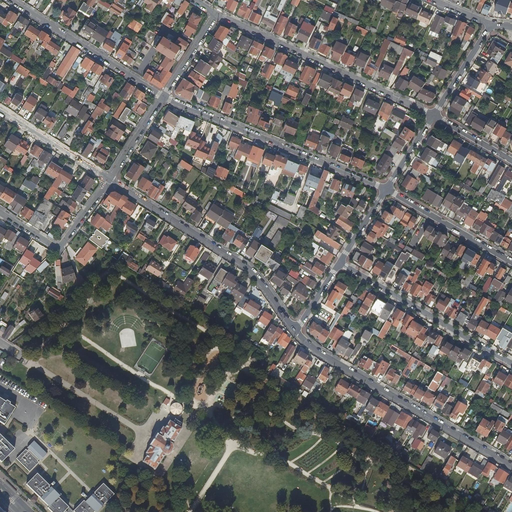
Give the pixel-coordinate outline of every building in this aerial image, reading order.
[(91,7),(95,0),(85,0),(86,1),(87,1),(85,4),(83,2),(79,10),(89,16),(94,9),(91,7)] [(98,2),(108,9),(108,8),(110,5),(102,0),(99,0),(99,1),(98,2)] [(124,0),(114,0),(111,5),(121,12),(123,9),(124,8),(121,6),(124,0)] [(143,0),(142,3),(146,6),(144,8),(151,12),(152,10),(155,6),(157,3),(158,0),(143,0)] [(176,14),(177,14),(181,17),(189,3),(184,0),(176,14)] [(229,0),(229,1),(226,7),(234,11),(238,3),(232,0),(229,0)] [(257,0),(257,2),(255,5),(249,18),(249,19),(258,23),(262,16),(255,13),(260,0),(257,0)] [(380,4),(392,9),(396,0),(381,0),(381,1),(380,4)] [(408,0),(396,0),(392,9),(392,10),(397,12),(398,8),(404,11),(408,0)] [(495,10),(506,14),(507,12),(510,4),(499,0),(498,1),(495,9),(495,10)] [(251,7),(242,3),(237,14),(247,18),(247,17),(249,18),(255,5),(252,3),(251,7)] [(419,7),(410,3),(405,13),(411,16),(417,19),(421,10),(422,8),(419,7)] [(481,12),(487,15),(491,7),(485,4),(481,12)] [(119,15),(121,12),(111,5),(110,5),(108,8),(119,15)] [(271,6),(269,6),(264,17),(265,17),(263,23),(273,28),(277,18),(270,15),(271,12),(269,11),(271,6)] [(65,13),(63,11),(59,17),(65,21),(64,23),(68,26),(76,13),(68,9),(65,13)] [(320,17),(331,22),(334,17),(335,15),(333,15),(323,10),(320,17)] [(417,20),(429,25),(433,16),(425,12),(421,10),(417,19),(417,20)] [(17,16),(9,11),(6,15),(3,21),(4,21),(5,20),(12,24),(17,16)] [(169,27),(171,25),(174,20),(173,20),(167,16),(168,13),(166,11),(160,21),(169,27)] [(346,17),(334,12),(333,15),(335,15),(341,18),(345,20),(346,17)] [(192,13),(187,21),(188,21),(196,25),(200,18),(192,13)] [(174,20),(171,25),(174,27),(181,17),(177,14),(173,20),(174,20)] [(430,30),(438,34),(445,19),(437,16),(430,30)] [(22,24),(25,26),(26,26),(27,24),(28,22),(20,17),(16,23),(14,26),(17,28),(19,25),(21,26),(22,24)] [(278,23),(274,32),(281,35),(288,21),(280,17),(278,22),(278,23)] [(338,19),(334,17),(331,22),(329,27),(333,29),(338,19)] [(347,17),(346,20),(357,25),(358,22),(347,17)] [(454,25),(456,21),(446,17),(444,21),(454,25)] [(137,31),(141,24),(137,22),(133,19),(129,26),(137,31)] [(97,27),(87,20),(81,30),(91,36),(97,27)] [(193,33),(197,26),(196,25),(188,21),(184,28),(186,29),(184,33),(189,37),(192,32),(193,33)] [(467,24),(458,21),(453,32),(450,39),(446,48),(451,50),(458,33),(462,35),(467,24)] [(315,27),(304,22),(302,25),(297,37),(308,42),(315,27)] [(298,26),(290,23),(289,24),(285,33),(293,36),(298,26)] [(24,34),(34,41),(34,40),(36,38),(39,32),(29,26),(24,33),(24,34)] [(230,37),(235,29),(231,26),(229,30),(220,26),(213,38),(227,47),(234,51),(235,50),(237,45),(233,44),(232,46),(227,42),(228,41),(230,37)] [(475,29),(469,26),(460,47),(463,48),(475,29)] [(91,36),(102,43),(108,33),(97,27),(91,36)] [(445,37),(450,39),(453,32),(448,30),(445,37)] [(36,53),(40,55),(45,48),(49,41),(50,39),(47,36),(47,35),(40,31),(39,32),(36,38),(39,40),(39,41),(42,43),(36,53)] [(164,68),(167,70),(181,49),(182,50),(187,42),(179,37),(174,45),(159,35),(152,46),(167,55),(160,66),(164,68)] [(406,40),(395,35),(392,42),(394,43),(395,40),(401,43),(399,45),(404,48),(405,45),(406,44),(404,43),(406,40)] [(238,43),(245,47),(247,44),(249,45),(251,40),(241,36),(239,41),(238,43)] [(343,38),(339,36),(332,49),(335,51),(332,57),(339,61),(343,54),(344,55),(345,52),(347,47),(341,43),(343,38)] [(115,45),(116,43),(118,41),(111,37),(109,41),(107,40),(103,47),(110,52),(115,45)] [(230,37),(228,41),(233,44),(237,45),(238,43),(239,41),(230,37)] [(322,41),(314,37),(309,46),(312,48),(315,49),(318,50),(322,41)] [(222,44),(213,38),(207,47),(216,53),(222,44)] [(378,60),(376,65),(376,66),(379,67),(388,48),(391,41),(386,39),(379,52),(381,53),(378,60)] [(60,47),(57,46),(56,47),(53,45),(53,44),(49,41),(45,48),(52,52),(51,53),(55,55),(60,47)] [(248,52),(250,53),(254,55),(257,48),(260,50),(263,45),(253,41),(251,46),(249,49),(248,52)] [(388,48),(402,54),(405,48),(404,48),(399,45),(394,43),(392,42),(391,41),(388,48)] [(495,41),(487,52),(495,57),(499,51),(504,54),(507,49),(506,49),(495,41)] [(330,47),(322,43),(318,51),(326,55),(330,47)] [(116,55),(122,59),(126,52),(128,49),(129,47),(123,44),(116,55)] [(12,53),(1,46),(0,48),(0,52),(9,58),(11,54),(12,53)] [(80,51),(72,46),(55,73),(63,78),(80,51)] [(273,51),(265,47),(262,53),(270,57),(273,51)] [(406,54),(411,57),(414,52),(411,51),(405,48),(402,54),(395,69),(393,73),(396,75),(406,54)] [(370,57),(359,51),(354,63),(358,64),(358,63),(365,67),(370,57)] [(500,60),(504,54),(499,51),(495,57),(500,60)] [(1,59),(6,62),(9,58),(0,52),(0,55),(2,57),(1,59)] [(355,57),(345,52),(344,55),(341,60),(343,60),(343,62),(352,66),(355,57)] [(215,69),(222,59),(213,53),(211,57),(207,64),(211,66),(215,69)] [(274,69),(280,72),(286,60),(286,58),(287,57),(278,53),(273,62),(276,64),(274,69)] [(12,55),(10,58),(20,64),(21,62),(22,61),(12,55)] [(130,64),(132,65),(135,61),(133,59),(125,55),(122,59),(130,64)] [(82,59),(78,57),(72,67),(75,69),(82,59)] [(81,76),(85,78),(94,63),(85,57),(80,66),(87,71),(85,73),(83,72),(81,76)] [(428,59),(426,63),(435,67),(436,64),(437,63),(428,59)] [(204,77),(211,66),(207,64),(201,60),(194,70),(204,77)] [(293,73),(297,65),(286,60),(280,72),(285,74),(286,72),(287,72),(288,70),(290,71),(293,73)] [(372,75),(375,69),(369,66),(370,63),(371,61),(369,60),(364,71),(372,75)] [(487,64),(484,70),(491,74),(493,75),(498,66),(489,60),(487,63),(487,64)] [(41,77),(57,87),(59,83),(47,76),(55,63),(51,61),(41,77)] [(103,68),(94,63),(85,78),(91,81),(96,74),(98,75),(103,68)] [(16,85),(19,88),(28,74),(30,71),(22,66),(19,64),(15,71),(22,75),(16,85)] [(153,68),(151,71),(155,73),(158,69),(160,66),(157,64),(154,69),(153,68)] [(274,66),(270,64),(266,73),(264,76),(267,78),(268,75),(269,75),(274,66)] [(380,75),(390,80),(393,73),(395,69),(385,64),(380,75)] [(301,81),(303,82),(310,68),(305,65),(304,68),(302,67),(300,71),(302,72),(299,79),(301,80),(301,81)] [(436,66),(432,74),(435,76),(443,79),(447,71),(441,68),(437,67),(436,66)] [(162,72),(158,69),(155,73),(153,77),(150,82),(159,88),(163,87),(171,73),(167,70),(164,68),(162,72)] [(314,70),(310,68),(303,82),(308,84),(309,83),(308,83),(311,76),(313,77),(315,73),(313,72),(314,70)] [(482,68),(476,78),(480,81),(486,84),(491,74),(484,70),(483,69),(482,68)] [(151,71),(148,69),(145,72),(153,77),(155,73),(151,71)] [(28,74),(38,81),(40,78),(32,72),(30,71),(28,74)] [(192,71),(186,79),(194,84),(199,76),(192,71)] [(153,77),(145,72),(142,77),(150,82),(153,77)] [(245,75),(239,72),(239,77),(238,83),(245,87),(248,82),(244,81),(245,75)] [(316,83),(327,89),(332,78),(321,73),(318,78),(316,83)] [(104,76),(102,75),(99,79),(101,80),(100,82),(107,86),(106,88),(108,89),(113,80),(105,74),(104,76)] [(404,79),(401,77),(395,86),(404,90),(409,82),(406,80),(408,77),(406,76),(404,79)] [(416,78),(414,76),(408,85),(413,87),(420,92),(422,89),(423,87),(425,84),(424,83),(416,78)] [(476,88),(480,81),(476,78),(472,76),(467,83),(476,88)] [(194,88),(195,86),(183,78),(175,91),(175,94),(189,99),(193,90),(194,90),(195,90),(195,89),(194,88)] [(326,91),(338,96),(338,95),(343,85),(340,84),(341,82),(332,78),(327,89),(326,91)] [(231,87),(227,95),(230,96),(234,98),(238,90),(236,89),(237,87),(238,84),(233,81),(231,87)] [(257,90),(259,85),(251,82),(249,87),(257,90)] [(62,84),(60,83),(59,83),(57,87),(56,88),(62,91),(68,95),(72,98),(78,89),(76,88),(75,90),(74,89),(72,92),(63,86),(62,88),(61,87),(62,84)] [(122,89),(127,93),(130,95),(134,88),(127,83),(122,89)] [(305,95),(298,92),(294,101),(306,106),(315,85),(312,83),(308,92),(306,92),(305,95)] [(344,83),(340,92),(348,96),(352,87),(344,83)] [(285,93),(295,97),(299,89),(289,85),(285,93)] [(460,94),(468,99),(469,99),(472,95),(471,95),(472,93),(480,98),(481,96),(466,87),(464,91),(463,90),(460,94)] [(122,89),(119,94),(124,98),(127,93),(122,89)] [(143,95),(144,94),(137,89),(132,96),(137,98),(139,100),(140,101),(141,98),(143,98),(145,96),(143,95)] [(352,103),(354,99),(355,97),(361,99),(364,93),(355,89),(353,93),(349,103),(350,103),(351,102),(352,103)] [(436,95),(422,89),(420,92),(419,93),(417,97),(429,102),(431,102),(436,95)] [(210,95),(203,91),(200,98),(208,101),(210,95)] [(274,105),(278,107),(281,101),(283,96),(271,91),(268,99),(275,102),(274,105)] [(113,98),(110,102),(113,104),(118,95),(119,94),(115,92),(111,97),(113,98)] [(23,98),(16,94),(15,94),(14,97),(13,98),(12,100),(11,102),(18,106),(23,98)] [(213,96),(213,94),(212,94),(208,104),(217,108),(220,99),(213,96)] [(11,99),(12,100),(13,98),(10,96),(8,97),(7,96),(3,102),(8,104),(11,99)] [(37,101),(29,96),(23,105),(27,108),(27,109),(30,112),(37,101)] [(281,101),(292,106),(294,101),(283,96),(281,101)] [(466,102),(467,101),(459,97),(457,96),(452,105),(452,106),(450,110),(459,115),(461,111),(463,112),(467,106),(464,105),(466,102)] [(379,104),(368,99),(363,109),(374,114),(379,104)] [(70,104),(66,111),(71,114),(75,117),(82,106),(80,105),(72,100),(70,104)] [(103,102),(100,100),(97,106),(100,108),(107,112),(110,108),(107,107),(102,103),(103,102)] [(132,110),(140,114),(146,105),(144,104),(140,101),(139,100),(132,110)] [(122,102),(113,116),(118,119),(125,107),(127,105),(122,102)] [(229,103),(228,102),(228,103),(225,102),(221,110),(228,113),(231,105),(228,104),(229,103)] [(391,106),(383,102),(379,111),(384,113),(383,113),(388,116),(391,110),(389,109),(391,106)] [(46,107),(41,104),(33,116),(42,121),(47,113),(44,111),(46,107)] [(77,115),(87,121),(90,116),(85,112),(87,108),(83,105),(77,115)] [(258,120),(259,120),(261,116),(262,112),(249,106),(247,105),(243,114),(248,116),(246,121),(256,124),(258,120)] [(463,120),(466,122),(473,110),(475,106),(473,105),(467,114),(466,114),(463,120)] [(91,122),(100,108),(97,106),(96,107),(90,116),(87,121),(81,131),(87,135),(89,131),(90,132),(93,128),(90,126),(92,123),(91,122)] [(126,117),(130,110),(128,108),(125,107),(118,119),(124,123),(127,118),(126,117)] [(404,115),(393,110),(389,118),(400,124),(401,122),(404,115)] [(478,112),(473,110),(466,122),(481,131),(486,123),(480,119),(480,120),(476,118),(478,112)] [(163,119),(175,127),(179,118),(168,111),(163,119)] [(284,117),(275,113),(272,120),(272,121),(281,125),(284,117)] [(50,118),(46,116),(42,122),(47,124),(46,125),(50,128),(55,120),(50,117),(50,118)] [(183,133),(188,136),(190,131),(194,122),(179,116),(179,118),(175,127),(172,133),(170,138),(174,140),(179,127),(185,129),(183,133)] [(265,117),(261,116),(259,120),(260,120),(258,125),(266,129),(268,124),(266,123),(267,121),(264,120),(265,117)] [(344,116),(343,116),(340,121),(352,126),(354,122),(344,118),(344,116)] [(289,133),(294,134),(298,123),(287,119),(283,128),(290,131),(289,133)] [(483,129),(492,134),(498,124),(490,119),(483,129)] [(352,126),(340,121),(339,123),(339,125),(350,130),(352,126)] [(126,130),(114,123),(106,136),(117,143),(126,130)] [(57,135),(62,137),(68,127),(64,124),(57,135)] [(493,132),(501,137),(506,129),(498,124),(493,132)] [(161,126),(158,130),(166,135),(170,138),(172,133),(169,131),(168,133),(165,131),(166,129),(161,126)] [(401,132),(397,130),(395,134),(407,142),(413,132),(404,127),(401,132)] [(153,130),(147,138),(159,145),(160,143),(157,141),(158,140),(160,141),(163,136),(153,130)] [(185,144),(196,149),(200,140),(201,138),(194,135),(195,132),(190,131),(188,136),(185,144)] [(511,135),(506,131),(502,137),(503,137),(500,142),(506,145),(511,135)] [(216,133),(213,140),(219,143),(222,136),(216,133)] [(304,144),(315,149),(318,141),(319,140),(313,137),(314,134),(312,133),(310,136),(308,135),(304,144)] [(20,140),(11,134),(4,145),(8,148),(13,151),(15,149),(20,140)] [(328,138),(321,135),(319,140),(318,141),(319,141),(316,149),(321,151),(322,148),(324,149),(328,138)] [(241,140),(232,136),(228,145),(230,146),(229,149),(233,151),(234,148),(237,149),(239,143),(241,140)] [(442,146),(444,143),(432,136),(427,144),(436,149),(439,146),(441,148),(442,146)] [(100,142),(94,138),(92,137),(86,146),(87,146),(81,155),(85,157),(95,142),(96,143),(95,145),(97,146),(100,142)] [(168,137),(165,141),(174,146),(176,142),(168,137)] [(404,142),(397,137),(391,146),(399,151),(401,147),(402,146),(404,142)] [(15,149),(24,155),(30,147),(26,144),(24,144),(25,143),(21,140),(20,140),(15,149)] [(194,155),(205,160),(210,149),(202,146),(204,142),(200,140),(196,149),(194,155)] [(340,147),(335,145),(334,146),(333,146),(333,145),(335,141),(333,140),(331,143),(327,154),(336,157),(340,147)] [(447,151),(456,156),(462,145),(453,140),(450,146),(448,149),(447,151)] [(217,143),(213,141),(210,149),(205,160),(204,163),(209,165),(217,143)] [(157,147),(148,142),(141,153),(143,154),(147,157),(150,159),(157,147)] [(236,152),(247,156),(252,147),(246,144),(245,146),(239,143),(237,149),(236,152)] [(42,150),(34,145),(30,152),(38,157),(42,150)] [(454,161),(461,166),(464,162),(460,159),(467,147),(463,145),(454,161)] [(257,148),(252,146),(252,147),(247,156),(247,157),(259,162),(261,155),(255,153),(257,148)] [(389,163),(397,150),(390,146),(382,159),(389,163)] [(103,163),(106,158),(105,157),(108,154),(97,147),(91,156),(103,163)] [(340,154),(338,158),(349,163),(350,158),(345,155),(347,150),(347,149),(343,147),(340,154)] [(421,158),(428,162),(432,156),(434,158),(437,153),(427,147),(421,158)] [(37,160),(39,161),(40,159),(43,162),(47,164),(52,156),(43,150),(37,160)] [(345,155),(350,158),(353,152),(347,150),(345,155)] [(467,157),(475,162),(479,155),(471,150),(467,157)] [(262,162),(271,166),(271,164),(275,156),(266,153),(262,162)] [(277,166),(283,169),(283,168),(287,160),(287,159),(275,154),(275,156),(271,164),(275,166),(274,169),(276,170),(277,166)] [(351,163),(361,168),(364,161),(366,157),(361,155),(359,159),(354,157),(351,163)] [(480,165),(483,167),(488,160),(479,155),(475,162),(474,164),(470,171),(474,173),(480,165)] [(34,158),(27,170),(30,172),(37,160),(34,158)] [(496,163),(488,158),(488,160),(483,167),(483,168),(491,172),(496,163)] [(178,164),(182,166),(189,170),(192,166),(190,165),(181,159),(178,164)] [(383,172),(389,163),(382,159),(376,168),(383,172)] [(283,168),(295,173),(296,169),(298,165),(287,160),(283,168)] [(423,169),(425,166),(416,160),(412,167),(413,168),(420,172),(422,174),(424,170),(423,169)] [(126,175),(136,181),(143,169),(144,167),(135,161),(126,175)] [(62,169),(51,162),(45,171),(56,178),(61,170),(62,169)] [(368,170),(370,164),(364,162),(362,167),(368,170)] [(151,166),(150,166),(148,164),(147,163),(144,167),(143,169),(148,172),(151,166)] [(308,167),(299,164),(298,165),(296,169),(299,170),(298,173),(302,174),(303,173),(304,173),(304,172),(306,172),(308,167)] [(504,168),(499,165),(488,184),(493,187),(504,168)] [(214,175),(224,179),(228,170),(218,166),(214,175)] [(215,170),(212,169),(209,167),(208,169),(202,167),(200,171),(202,173),(211,178),(212,176),(215,170)] [(295,173),(283,168),(283,169),(281,173),(293,177),(295,173)] [(416,179),(420,172),(413,168),(409,175),(408,175),(402,185),(410,190),(412,186),(414,188),(418,181),(416,180),(416,179)] [(325,186),(329,187),(332,179),(334,174),(323,169),(320,177),(317,184),(315,189),(314,190),(307,208),(307,209),(317,215),(320,210),(315,207),(314,206),(324,182),(326,183),(325,186)] [(457,174),(448,169),(446,173),(454,178),(457,174)] [(61,180),(68,184),(70,180),(72,177),(61,170),(56,178),(51,185),(56,188),(61,180)] [(511,181),(511,172),(508,170),(495,191),(491,199),(492,200),(496,202),(500,205),(503,200),(506,195),(501,193),(508,179),(511,181)] [(317,184),(320,177),(309,173),(304,185),(315,189),(317,184)] [(86,176),(79,186),(86,190),(87,191),(94,181),(86,176)] [(223,182),(212,176),(211,178),(213,179),(222,185),(223,182)] [(152,182),(154,180),(154,179),(151,177),(149,180),(151,181),(150,182),(142,177),(137,186),(146,191),(152,182)] [(22,183),(33,190),(35,187),(37,184),(32,182),(26,178),(22,183)] [(341,182),(332,179),(329,187),(328,190),(328,191),(333,193),(334,190),(337,191),(341,182)] [(146,193),(156,199),(158,197),(163,188),(164,186),(154,180),(152,182),(151,184),(151,185),(146,193)] [(340,192),(345,194),(352,197),(355,188),(344,183),(340,192)] [(468,192),(470,193),(472,188),(471,188),(465,184),(458,195),(461,197),(460,198),(462,199),(463,198),(465,198),(468,192)] [(47,200),(51,195),(52,193),(53,194),(54,192),(57,193),(56,194),(59,195),(63,197),(66,194),(63,192),(56,188),(51,185),(47,191),(43,198),(47,200)] [(78,185),(71,197),(79,202),(86,190),(79,186),(78,185)] [(222,189),(232,196),(234,193),(233,192),(223,186),(222,189)] [(0,195),(0,196),(10,203),(15,195),(16,194),(5,187),(5,188),(0,195)] [(186,192),(178,187),(173,196),(180,200),(179,201),(183,203),(187,197),(184,195),(186,192)] [(166,190),(163,188),(158,197),(161,199),(166,190)] [(320,201),(323,202),(328,191),(328,190),(325,188),(320,201)] [(437,205),(440,207),(442,204),(445,199),(428,189),(423,198),(436,206),(437,205)] [(492,189),(487,197),(488,198),(491,199),(495,191),(492,189)] [(107,215),(104,219),(111,224),(121,209),(126,200),(127,198),(123,195),(121,196),(114,191),(111,192),(105,199),(104,198),(99,204),(106,208),(108,205),(107,204),(109,202),(114,205),(116,203),(117,202),(119,203),(118,205),(116,204),(114,207),(116,208),(114,211),(110,216),(107,215)] [(449,208),(450,208),(456,198),(448,193),(445,199),(442,204),(446,206),(449,208)] [(9,204),(13,207),(15,203),(16,202),(19,197),(15,195),(10,203),(9,204)] [(294,200),(285,196),(283,202),(290,205),(292,203),(294,200)] [(19,197),(16,202),(19,203),(18,204),(15,203),(13,207),(12,209),(19,213),(26,201),(19,197)] [(80,207),(82,204),(79,202),(71,197),(67,203),(63,200),(60,204),(69,211),(71,213),(77,205),(80,207)] [(182,205),(192,212),(194,209),(198,203),(187,197),(183,203),(182,205)] [(36,209),(39,211),(41,213),(48,201),(47,200),(43,198),(36,209)] [(359,203),(351,198),(348,205),(351,207),(359,212),(365,203),(361,200),(359,203)] [(136,206),(126,200),(121,209),(130,215),(136,206)] [(510,205),(503,200),(500,205),(501,205),(507,208),(509,210),(511,205),(511,204),(511,202),(511,203),(510,205)] [(39,211),(31,225),(38,230),(41,225),(47,216),(49,212),(54,204),(48,201),(41,213),(39,211)] [(350,210),(351,207),(348,205),(337,201),(333,210),(340,215),(345,207),(350,210)] [(204,209),(207,211),(212,204),(209,202),(204,209)] [(289,221),(291,214),(280,208),(269,203),(266,210),(267,210),(277,215),(279,216),(289,221)] [(472,208),(463,203),(461,208),(456,216),(455,217),(460,220),(463,215),(466,218),(471,209),(472,208)] [(205,215),(216,221),(223,210),(212,204),(207,211),(205,215)] [(307,209),(307,208),(301,205),(296,216),(302,220),(307,209)] [(392,205),(389,212),(394,215),(401,219),(403,217),(399,215),(401,211),(392,205)] [(33,212),(25,206),(20,214),(29,219),(33,212)] [(57,206),(52,213),(65,222),(70,215),(57,206)] [(508,215),(511,217),(511,211),(509,210),(507,208),(503,214),(507,217),(508,215)] [(31,225),(39,211),(36,209),(29,220),(27,223),(31,225)] [(201,214),(194,209),(192,212),(192,213),(193,213),(190,217),(198,222),(200,218),(199,217),(201,214)] [(479,213),(471,209),(466,218),(464,222),(471,227),(472,226),(479,213)] [(215,223),(226,229),(226,228),(233,217),(223,210),(216,221),(215,223)] [(389,222),(394,215),(389,212),(386,210),(381,218),(389,222)] [(407,222),(408,223),(412,215),(407,212),(402,219),(407,222)] [(486,212),(485,215),(482,220),(480,219),(483,214),(480,212),(479,213),(472,226),(479,231),(484,223),(485,220),(489,214),(486,212)] [(106,231),(111,224),(104,219),(97,214),(90,223),(98,228),(99,226),(106,231)] [(349,231),(354,223),(341,215),(336,223),(349,231)] [(47,229),(53,219),(47,216),(41,225),(47,229)] [(275,222),(286,227),(287,225),(289,221),(279,216),(275,222)] [(417,218),(413,216),(409,223),(406,227),(405,230),(404,231),(407,233),(410,228),(411,228),(417,218)] [(65,223),(57,218),(55,221),(63,226),(65,223)] [(152,221),(148,218),(143,225),(151,230),(156,221),(153,220),(152,221)] [(377,234),(380,236),(385,228),(387,229),(388,226),(383,223),(378,221),(376,224),(375,226),(373,230),(372,231),(377,234)] [(61,228),(65,231),(70,225),(66,222),(65,223),(63,226),(61,228)] [(130,230),(127,236),(131,239),(137,229),(128,224),(126,227),(130,230)] [(332,224),(325,235),(334,241),(341,230),(332,224)] [(486,235),(491,227),(485,224),(480,231),(480,232),(486,235)] [(434,228),(433,227),(431,226),(429,225),(424,234),(429,236),(428,238),(433,241),(433,240),(438,232),(433,230),(434,228)] [(496,227),(492,225),(491,227),(486,235),(490,237),(494,231),(496,227)] [(221,237),(232,244),(232,243),(237,234),(240,230),(237,227),(234,232),(230,229),(230,230),(226,228),(226,229),(221,237)] [(262,231),(257,227),(253,234),(258,237),(262,231)] [(5,247),(11,250),(12,248),(19,237),(15,235),(16,234),(8,229),(6,231),(3,237),(6,239),(4,241),(6,242),(5,247)] [(108,240),(109,238),(96,229),(94,232),(94,234),(93,234),(92,236),(92,237),(91,237),(89,239),(101,248),(102,247),(103,246),(102,245),(104,245),(106,242),(106,241),(107,241),(108,240)] [(269,244),(275,247),(282,237),(283,233),(278,230),(269,244)] [(336,249),(340,244),(334,241),(325,235),(318,230),(316,232),(317,233),(315,236),(336,249)] [(47,231),(45,234),(55,240),(58,240),(59,239),(47,231)] [(379,237),(380,236),(377,234),(372,231),(367,239),(372,242),(373,241),(374,241),(377,236),(379,237)] [(442,245),(444,247),(446,243),(445,242),(446,241),(445,240),(447,236),(439,231),(438,232),(433,240),(442,245)] [(504,237),(494,231),(490,237),(501,244),(504,237)] [(511,238),(511,237),(509,236),(510,233),(508,232),(504,237),(501,244),(507,248),(511,240),(511,238)] [(136,236),(144,241),(146,238),(139,233),(136,236)] [(232,243),(243,249),(248,241),(237,234),(232,243)] [(171,249),(173,250),(177,244),(175,243),(176,242),(167,236),(166,237),(163,235),(158,242),(170,250),(171,249)] [(12,248),(22,254),(29,243),(19,236),(19,237),(12,248)] [(151,241),(146,238),(144,241),(142,245),(149,250),(152,252),(152,251),(157,244),(153,242),(151,241)] [(103,246),(102,247),(105,249),(111,242),(108,240),(107,241),(106,241),(106,242),(104,245),(102,245),(103,246)] [(386,245),(393,249),(396,245),(388,240),(386,245)] [(369,255),(374,247),(365,241),(360,250),(369,255)] [(96,250),(88,243),(76,258),(84,265),(96,250)] [(458,249),(455,248),(447,243),(441,252),(452,259),(452,257),(454,255),(455,253),(458,249)] [(35,249),(29,244),(22,256),(25,258),(24,259),(27,261),(32,254),(34,251),(35,249)] [(253,256),(265,263),(272,252),(261,244),(259,247),(257,250),(253,256)] [(465,246),(461,244),(459,247),(458,249),(455,253),(456,254),(457,253),(461,255),(461,254),(463,256),(467,250),(465,249),(465,248),(464,248),(465,246)] [(246,253),(252,257),(253,256),(257,250),(250,245),(246,253)] [(414,249),(406,245),(404,249),(405,250),(407,251),(411,254),(414,249)] [(199,251),(190,246),(184,255),(193,261),(199,251)] [(320,246),(314,255),(322,260),(322,261),(327,264),(333,254),(320,246)] [(473,251),(468,248),(467,250),(463,256),(461,259),(466,262),(468,259),(473,251)] [(414,249),(411,254),(415,256),(419,258),(422,260),(425,255),(414,249)] [(134,257),(124,250),(118,260),(128,266),(132,260),(134,257)] [(371,265),(374,261),(373,260),(370,259),(357,251),(353,259),(369,268),(371,265)] [(404,259),(407,260),(410,256),(411,254),(407,251),(406,253),(404,252),(402,251),(400,256),(404,259)] [(269,267),(274,271),(276,268),(282,259),(272,252),(265,263),(270,265),(269,267)] [(385,253),(382,252),(380,255),(378,258),(376,262),(373,266),(374,267),(378,260),(380,261),(385,253)] [(472,262),(476,264),(480,256),(477,254),(472,262)] [(404,259),(400,256),(395,264),(394,265),(399,268),(404,259)] [(145,268),(157,275),(163,266),(151,259),(145,268)] [(395,264),(388,259),(385,264),(379,274),(387,278),(391,270),(392,269),(394,265),(395,264)] [(491,263),(484,259),(481,263),(477,271),(484,275),(487,271),(491,263)] [(14,266),(4,260),(3,262),(2,265),(11,271),(14,266)] [(35,269),(40,273),(48,264),(44,260),(35,269)] [(139,264),(132,260),(128,266),(135,270),(139,264)] [(385,264),(380,261),(378,260),(374,267),(372,270),(379,274),(385,264)] [(198,273),(209,280),(215,269),(208,264),(205,262),(198,273)] [(304,264),(303,265),(306,267),(310,270),(317,274),(319,275),(325,267),(316,262),(312,269),(310,268),(310,267),(305,264),(304,264)] [(497,266),(492,263),(491,263),(487,271),(492,274),(497,266)] [(11,271),(2,265),(0,268),(0,271),(8,276),(11,271)] [(71,265),(61,269),(61,276),(62,282),(62,283),(76,278),(71,265)] [(504,281),(501,279),(500,279),(501,277),(505,270),(501,267),(495,278),(495,277),(494,279),(491,283),(500,289),(504,282),(504,281)] [(207,290),(214,295),(228,273),(220,268),(207,290)] [(269,279),(280,286),(284,280),(286,276),(287,275),(276,268),(274,271),(269,279)] [(292,268),(288,275),(293,278),(295,279),(297,276),(299,273),(292,268)] [(410,280),(414,283),(422,270),(417,268),(414,273),(416,274),(414,277),(409,274),(408,277),(403,285),(403,286),(406,287),(405,289),(408,291),(412,285),(408,283),(410,280)] [(392,269),(391,270),(387,278),(390,280),(395,272),(396,271),(392,269)] [(439,276),(446,280),(449,276),(443,273),(441,271),(439,276)] [(408,277),(400,272),(395,281),(403,285),(408,277)] [(466,279),(462,277),(460,282),(464,285),(467,287),(469,283),(474,275),(470,272),(466,279)] [(235,278),(228,273),(214,295),(218,297),(225,287),(227,288),(226,291),(230,293),(236,284),(233,282),(235,278)] [(79,275),(76,278),(79,288),(82,285),(82,284),(84,282),(79,275)] [(307,281),(304,285),(306,286),(311,289),(316,281),(307,275),(304,279),(307,281)] [(481,292),(485,294),(491,283),(494,279),(490,277),(481,292)] [(189,288),(193,281),(189,278),(184,285),(178,282),(174,289),(184,295),(189,288)] [(161,281),(159,280),(156,284),(163,288),(166,283),(162,280),(161,281)] [(290,284),(284,280),(280,286),(281,286),(279,289),(287,295),(291,287),(290,286),(290,284)] [(425,292),(428,294),(429,293),(431,289),(434,284),(426,280),(423,286),(421,289),(418,294),(422,296),(424,294),(425,292)] [(339,281),(334,289),(343,295),(348,286),(339,281)] [(229,295),(240,301),(247,289),(237,282),(236,284),(230,293),(229,295)] [(298,298),(298,299),(301,301),(301,302),(302,303),(303,302),(303,301),(308,293),(309,293),(309,292),(309,291),(308,291),(307,292),(304,289),(306,286),(304,285),(299,282),(296,287),(291,294),(298,298)] [(410,292),(417,296),(421,289),(423,286),(416,282),(410,292)] [(505,283),(504,282),(500,289),(499,289),(500,289),(495,298),(497,299),(495,303),(501,306),(503,303),(501,301),(506,293),(503,292),(501,290),(502,289),(505,283)] [(170,285),(166,283),(163,288),(168,291),(171,287),(169,286),(170,285)] [(46,292),(58,299),(60,294),(59,293),(60,291),(57,290),(56,292),(49,287),(46,292)] [(198,293),(189,288),(184,295),(183,297),(193,303),(198,293)] [(341,299),(343,295),(334,289),(329,299),(334,301),(336,297),(341,299)] [(370,292),(365,289),(360,298),(363,300),(365,301),(370,292)] [(433,291),(431,289),(429,293),(425,301),(429,303),(431,300),(433,301),(436,297),(431,294),(433,291)] [(371,293),(370,292),(365,301),(364,303),(367,304),(369,306),(370,307),(374,301),(374,300),(376,296),(371,293)] [(203,304),(207,306),(212,298),(213,296),(210,294),(203,304)] [(357,298),(352,295),(350,299),(349,300),(353,303),(354,304),(357,298)] [(487,300),(488,299),(487,298),(484,296),(474,312),(472,316),(471,318),(468,324),(467,325),(474,330),(479,322),(476,320),(478,316),(487,300)] [(372,308),(381,313),(386,304),(387,303),(378,298),(372,308)] [(207,306),(203,304),(196,299),(192,307),(203,313),(204,310),(207,306)] [(436,306),(448,313),(451,307),(454,303),(454,302),(451,300),(449,304),(440,299),(436,306)] [(353,303),(349,300),(348,302),(341,314),(352,321),(353,321),(356,316),(353,314),(352,316),(347,313),(353,303)] [(249,301),(247,303),(246,303),(243,308),(256,316),(261,308),(258,307),(258,306),(249,301)] [(333,310),(335,306),(333,304),(328,301),(325,305),(332,309),(333,310)] [(390,306),(386,304),(381,313),(389,317),(395,307),(391,305),(390,306)] [(44,315),(38,306),(30,312),(36,320),(44,315)] [(454,312),(455,311),(456,310),(453,308),(451,307),(448,313),(447,314),(454,318),(456,314),(454,312)] [(396,319),(401,321),(405,313),(406,313),(398,308),(393,316),(397,317),(396,319)] [(471,318),(468,316),(462,313),(464,309),(462,308),(460,311),(461,312),(456,319),(464,323),(464,322),(468,324),(471,318)] [(332,324),(334,326),(341,314),(333,310),(332,309),(330,313),(336,317),(332,324)] [(272,317),(264,312),(258,321),(266,326),(272,317)] [(107,330),(119,334),(122,348),(136,346),(134,330),(144,323),(140,319),(135,316),(130,315),(125,315),(120,316),(114,319),(109,325),(107,330)] [(408,315),(403,323),(403,324),(405,325),(401,331),(405,333),(414,318),(408,315)] [(334,326),(332,324),(328,331),(321,326),(323,323),(317,319),(310,328),(311,332),(325,342),(334,326)] [(476,329),(484,334),(485,333),(490,325),(481,319),(476,329)] [(392,323),(387,320),(380,332),(378,336),(383,339),(392,323)] [(424,326),(413,320),(407,331),(417,337),(419,335),(421,332),(421,331),(424,326)] [(0,335),(2,336),(6,330),(7,329),(8,327),(7,325),(5,328),(0,324),(0,335)] [(501,330),(491,324),(490,325),(485,333),(496,339),(497,338),(501,330)] [(277,328),(270,325),(264,334),(271,338),(277,328)] [(14,328),(9,326),(8,327),(7,329),(6,330),(2,336),(6,339),(14,328)] [(344,333),(342,331),(341,333),(338,331),(339,328),(335,326),(329,336),(336,339),(332,346),(335,348),(341,338),(344,333)] [(283,331),(277,327),(277,328),(271,338),(268,343),(270,344),(272,340),(273,341),(275,337),(278,339),(282,333),(283,331)] [(380,332),(372,327),(370,331),(373,333),(378,336),(380,332)] [(511,331),(503,327),(501,330),(497,338),(502,341),(500,345),(505,348),(507,345),(511,336),(511,331)] [(353,333),(347,329),(346,330),(344,333),(341,338),(348,341),(353,333)] [(362,336),(369,340),(373,333),(370,331),(366,329),(362,336)] [(430,342),(434,344),(439,335),(431,331),(426,340),(430,342)] [(286,335),(282,333),(278,339),(276,342),(279,344),(277,347),(280,349),(282,346),(284,348),(290,339),(285,336),(286,335)] [(422,336),(419,335),(417,337),(415,341),(422,345),(428,336),(423,333),(422,336)] [(443,337),(439,335),(434,344),(428,353),(432,356),(436,348),(443,337)] [(350,343),(348,341),(341,338),(335,348),(350,357),(352,353),(354,350),(348,346),(350,343)] [(441,350),(449,355),(450,354),(454,346),(446,341),(441,350)] [(362,345),(358,343),(354,350),(352,353),(355,355),(358,350),(359,350),(362,345)] [(282,358),(281,357),(280,360),(285,363),(294,348),(290,345),(282,358)] [(450,354),(457,358),(462,350),(455,346),(454,346),(450,354)] [(407,358),(410,360),(412,356),(408,353),(399,348),(398,351),(403,355),(402,355),(407,358)] [(432,356),(436,358),(440,350),(436,348),(432,356)] [(461,363),(464,358),(468,361),(472,352),(465,348),(457,360),(461,363)] [(293,359),(303,365),(309,356),(299,350),(297,354),(296,354),(296,355),(293,359)] [(260,356),(254,352),(250,359),(256,362),(260,356)] [(473,358),(472,358),(469,364),(466,368),(469,370),(475,360),(480,362),(482,358),(476,354),(473,358)] [(369,368),(372,370),(377,362),(365,355),(360,364),(368,369),(369,368)] [(414,362),(418,364),(420,360),(416,358),(412,356),(410,360),(409,362),(402,373),(407,376),(412,368),(410,367),(412,363),(414,362)] [(434,360),(427,356),(423,362),(430,366),(434,360)] [(485,365),(490,368),(492,363),(483,358),(479,366),(483,369),(485,365)] [(311,363),(306,360),(304,365),(296,378),(302,382),(305,376),(301,374),(302,372),(304,373),(307,367),(308,368),(311,363)] [(379,371),(384,374),(390,364),(382,360),(380,364),(377,362),(372,370),(372,371),(377,374),(379,371)] [(418,364),(428,371),(431,367),(430,366),(423,362),(420,360),(418,364)] [(459,370),(464,372),(466,368),(469,364),(464,361),(459,370)] [(318,378),(317,378),(316,381),(315,381),(317,383),(319,380),(325,383),(326,380),(328,377),(325,376),(329,370),(325,367),(318,378)] [(428,371),(436,375),(438,371),(436,369),(431,367),(428,371)] [(272,372),(281,377),(283,373),(275,368),(273,372),(272,372)] [(401,376),(399,375),(396,373),(397,371),(392,368),(391,370),(390,370),(386,377),(397,383),(401,376)] [(442,375),(443,374),(439,372),(438,371),(436,375),(433,379),(431,383),(429,387),(427,390),(422,399),(431,405),(436,396),(430,392),(432,389),(433,390),(434,387),(436,384),(437,382),(438,382),(440,378),(442,380),(444,376),(442,375)] [(498,383),(502,386),(504,383),(508,376),(499,371),(494,381),(498,383)] [(279,381),(281,377),(272,372),(270,375),(279,381)] [(302,384),(310,390),(313,385),(315,381),(316,381),(308,375),(302,384)] [(438,390),(441,391),(447,380),(449,378),(449,377),(447,376),(438,390)] [(335,389),(344,395),(345,393),(347,389),(349,385),(341,379),(335,389)] [(487,382),(483,380),(478,389),(477,389),(475,393),(478,394),(480,390),(485,393),(490,385),(487,382)] [(419,386),(414,384),(414,385),(407,381),(406,385),(403,388),(414,395),(419,386)] [(423,389),(419,386),(414,395),(422,399),(427,390),(429,387),(431,383),(429,382),(424,391),(422,390),(423,389)] [(356,387),(351,384),(347,389),(345,393),(351,396),(356,387)] [(351,396),(356,399),(361,390),(356,387),(351,396)] [(363,397),(364,398),(367,399),(369,395),(362,391),(359,395),(362,397),(361,398),(362,399),(363,397)] [(438,406),(443,408),(446,403),(449,398),(440,393),(433,404),(438,407),(438,406)] [(453,398),(450,396),(449,398),(446,403),(447,403),(442,411),(444,412),(447,414),(449,415),(454,407),(449,404),(453,398)] [(378,404),(371,399),(368,403),(365,409),(372,414),(373,412),(378,404)] [(0,460),(1,462),(5,458),(14,448),(2,437),(0,435),(0,422),(3,424),(13,406),(7,403),(8,402),(4,400),(3,401),(2,403),(0,402),(0,460)] [(358,414),(361,416),(365,409),(368,403),(365,401),(358,414)] [(373,412),(383,418),(388,409),(383,406),(384,405),(379,402),(378,404),(373,412)] [(179,414),(181,412),(182,409),(181,406),(178,404),(174,403),(170,406),(169,410),(171,414),(175,416),(179,414)] [(456,410),(454,409),(450,416),(456,419),(460,412),(456,410)] [(402,427),(405,429),(409,423),(412,418),(401,412),(397,418),(401,420),(401,419),(402,419),(402,421),(404,422),(402,427)] [(499,419),(506,423),(508,419),(500,414),(498,419),(499,419)] [(477,430),(487,436),(495,423),(492,421),(491,423),(483,419),(477,430)] [(506,423),(499,419),(494,427),(502,431),(503,429),(506,423)] [(154,437),(152,441),(152,442),(150,445),(151,445),(146,453),(148,454),(143,461),(155,469),(160,462),(165,455),(170,454),(174,448),(172,443),(177,436),(182,428),(170,421),(165,428),(163,427),(158,434),(157,433),(155,436),(154,437)] [(419,424),(415,422),(413,424),(412,423),(411,424),(409,423),(405,429),(405,430),(412,435),(415,431),(419,424)] [(379,433),(380,433),(384,426),(380,424),(376,431),(379,433)] [(415,431),(412,435),(411,437),(416,439),(419,433),(422,435),(426,428),(419,424),(415,431)] [(376,431),(366,425),(363,429),(373,435),(374,434),(376,431)] [(373,436),(373,435),(363,429),(361,433),(371,439),(373,436)] [(511,434),(503,429),(502,431),(500,434),(496,440),(505,445),(511,435),(511,434)] [(434,443),(439,434),(432,430),(427,439),(434,443)] [(43,450),(33,441),(26,447),(28,449),(27,450),(25,449),(16,459),(29,471),(38,462),(37,460),(38,459),(40,460),(46,453),(43,450)] [(447,455),(451,449),(440,442),(434,452),(445,459),(447,455)] [(401,453),(401,454),(399,457),(407,462),(409,459),(401,453)] [(432,459),(427,457),(422,466),(426,469),(432,459)] [(455,459),(450,457),(440,474),(445,476),(448,471),(450,472),(451,469),(450,468),(455,459)] [(468,472),(473,463),(462,457),(456,466),(467,473),(468,472)] [(488,462),(484,460),(480,467),(473,463),(468,472),(478,478),(482,472),(483,469),(487,463),(488,462)] [(495,467),(487,463),(483,469),(482,472),(487,474),(490,470),(493,471),(495,467)] [(508,474),(498,469),(496,473),(493,478),(503,484),(508,474)] [(49,485),(37,473),(26,484),(49,506),(47,507),(51,511),(62,511),(68,506),(58,496),(59,495),(51,486),(50,487),(48,486),(49,485)] [(503,486),(511,491),(511,478),(509,476),(503,486)] [(74,511),(93,511),(94,511),(96,511),(104,504),(103,504),(105,502),(105,503),(114,493),(103,483),(94,492),(95,493),(94,494),(92,493),(85,501),(83,500),(73,510),(74,511)]
